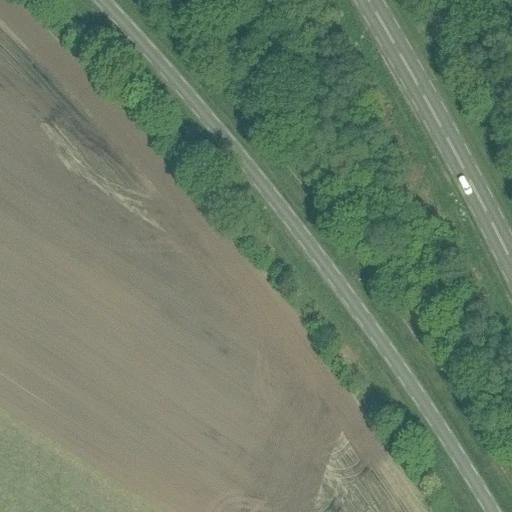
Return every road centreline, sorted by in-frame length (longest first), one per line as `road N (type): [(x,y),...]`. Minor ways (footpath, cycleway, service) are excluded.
road 1 (primary): [(100,0),(370,321),(495,511)]
road 2 (secondary): [(511,262),(368,0)]
